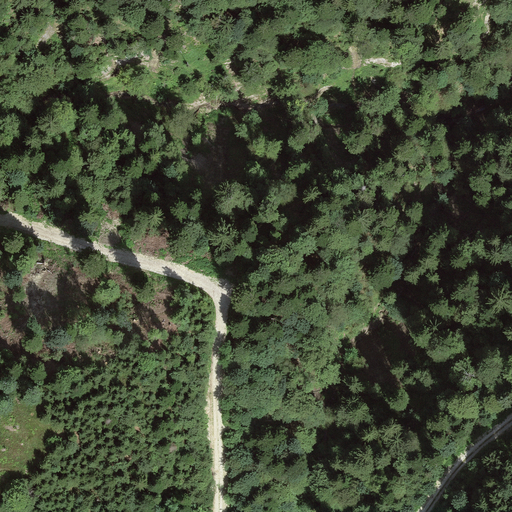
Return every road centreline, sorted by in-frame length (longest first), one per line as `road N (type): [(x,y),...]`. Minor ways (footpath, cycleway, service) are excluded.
road 1 (track): [(0,221),(212,292),(219,511)]
road 2 (track): [(427,511),(473,448),(511,418)]
